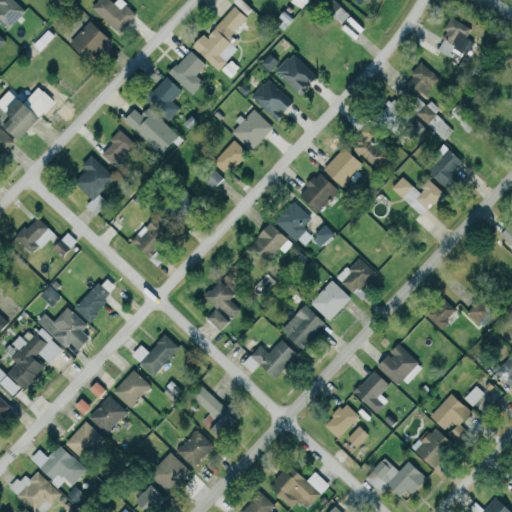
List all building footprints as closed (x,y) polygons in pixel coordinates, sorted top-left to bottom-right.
[(0,0),(0,19),(8,28),(27,10),(17,0),(0,0)] [(138,14),(124,0),(119,0),(116,3),(113,0),(98,0),(93,4),(119,32),(138,14)] [(217,52),(250,16),(235,2),(195,46),(220,69),(227,61),(217,52)] [(455,43),(464,48),(474,27),(453,17),(438,49),(450,54),(455,43)] [(192,93),(204,82),(196,74),(205,65),(192,53),(189,55),(198,64),(189,73),(180,63),(171,71),(192,93)] [(290,57),(279,76),(304,91),(315,71),(290,57)] [(234,130),(251,148),(273,128),(256,109),(234,130)] [(241,146),(214,153),(218,167),(244,160),(241,146)] [(342,185),(362,163),(346,147),(336,158),(343,164),(332,176),(342,185)] [(94,198),(108,180),(93,169),(79,187),(94,198)] [(299,193),(317,211),(338,189),(320,171),(299,193)] [(422,215),(444,192),(429,179),(419,190),(403,175),(392,187),(422,215)] [(172,215),(181,223),(199,202),(185,190),(165,213),(170,217),(172,215)] [(48,237),(55,243),(61,237),(37,216),(16,238),(33,254),(48,237)] [(172,232),(155,216),(132,240),(149,257),(172,232)] [(292,242),(270,222),(249,245),(268,262),(280,249),(283,252),(292,242)] [(321,246),(334,233),(326,224),(312,237),(321,246)] [(205,294),(231,319),(241,309),(230,299),(235,293),(219,279),(205,294)] [(350,294),(329,279),(311,304),(332,320),(350,294)] [(89,320),(113,294),(98,281),(74,307),(89,320)] [(426,314),(439,327),(457,310),(445,297),(426,314)] [(491,313),(478,300),(468,311),(481,323),(491,313)] [(302,349),(326,322),(305,303),(281,329),(302,349)] [(82,330),(87,325),(67,306),(53,320),(45,313),(38,320),(65,347),(70,341),(79,350),(91,337),(82,330)] [(228,322),(217,308),(207,316),(219,330),(228,322)] [(61,345),(39,328),(34,335),(25,329),(14,344),(19,348),(11,358),(16,362),(7,373),(28,389),(61,345)] [(149,351),(141,344),(132,354),(154,375),(180,346),(165,333),(149,351)] [(298,353),(281,338),(269,352),(260,344),(251,354),(275,378),(298,353)] [(423,365),(398,343),(389,353),(389,352),(377,365),(397,384),(402,378),(407,382),(423,365)] [(0,382),(14,396),(21,388),(0,367),(0,361),(1,361),(0,359),(0,382)] [(113,390),(131,407),(151,385),(133,368),(113,390)] [(389,383),(375,370),(354,391),(377,412),(388,400),(381,393),(389,383)] [(210,427),(221,438),(239,419),(202,384),(192,395),(217,420),(210,427)] [(473,405),(484,392),(476,385),(464,398),(473,405)] [(430,415),(458,442),(468,432),(460,424),(471,411),(451,392),(430,415)] [(127,411),(109,394),(89,416),(107,433),(127,411)] [(324,424),(339,437),(359,414),(345,402),(324,424)] [(82,458),(103,436),(86,420),(65,442),(82,458)] [(347,438),(357,447),(369,434),(359,425),(347,438)] [(412,447),(434,467),(455,445),(433,425),(412,447)] [(214,446),(198,428),(176,449),(193,466),(214,446)] [(30,459),(59,486),(66,478),(72,484),(87,468),(60,443),(48,456),(39,449),(30,459)] [(170,493),(191,470),(170,451),(149,474),(170,493)] [(412,493),(427,477),(409,460),(399,470),(384,456),(372,469),(400,495),(407,488),(412,493)] [(307,508),(329,484),(315,471),(307,480),(290,464),(269,486),(292,507),(298,500),(307,508)] [(51,505),(62,493),(37,471),(30,479),(23,473),(9,488),(35,511),(46,500),(51,505)] [(135,499),(147,511),(164,496),(151,483),(135,499)] [(274,511),(271,509),(275,504),(260,490),(240,511),(274,511)] [(511,511),(496,496),(480,511),(511,511)]
